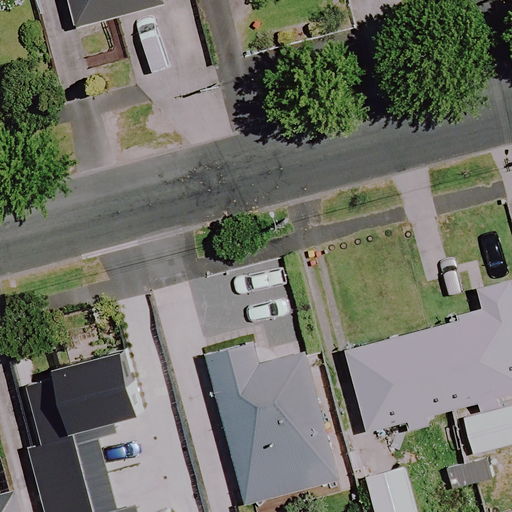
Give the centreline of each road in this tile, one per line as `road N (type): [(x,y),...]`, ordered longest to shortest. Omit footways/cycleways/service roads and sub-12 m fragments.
road 1 (residential): [(0,240),(511,107)]
road 2 (unknown): [(100,214),(46,0)]
